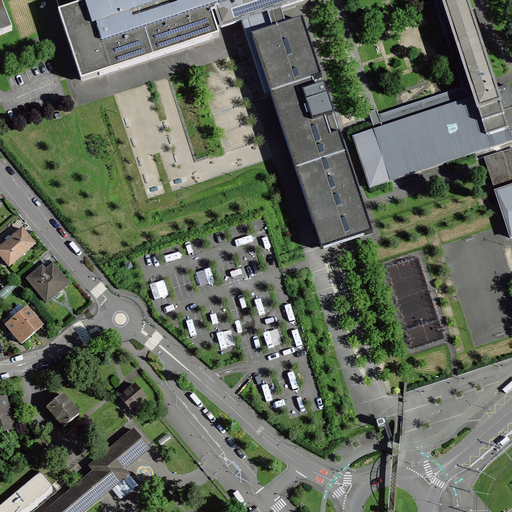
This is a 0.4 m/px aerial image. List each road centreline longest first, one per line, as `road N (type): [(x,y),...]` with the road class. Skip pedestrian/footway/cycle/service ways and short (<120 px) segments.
road 1 (residential): [(338,483),(279,450),(120,318)]
road 2 (residential): [(120,318),(0,172)]
road 3 (residential): [(120,318),(0,369)]
road 4 (tertiary): [(419,492),(511,409)]
